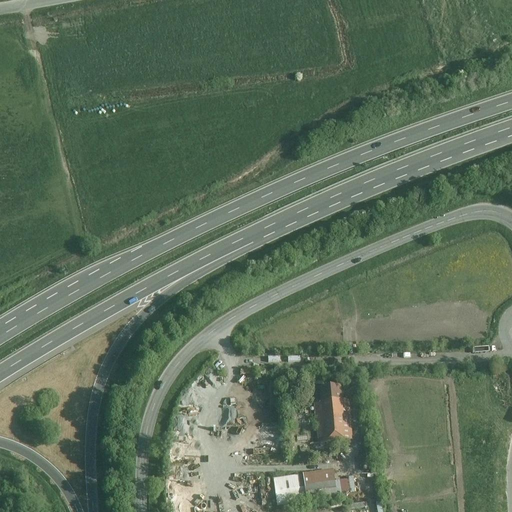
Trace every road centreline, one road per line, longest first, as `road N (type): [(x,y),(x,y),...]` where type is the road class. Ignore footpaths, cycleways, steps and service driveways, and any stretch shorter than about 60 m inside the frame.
road 1 (motorway): [(511,100),(238,208),(0,336)]
road 2 (tertiary): [(142,511),(154,401),(184,356),(212,333),(291,287),(443,221),(480,211),(511,218)]
road 3 (motorway): [(203,258),(511,127)]
road 4 (track): [(511,356),(235,367),(212,333)]
road 5 (motorway): [(92,511),(92,419),(107,368),(132,328),(203,258)]
road 6 (motorway): [(0,373),(203,258)]
